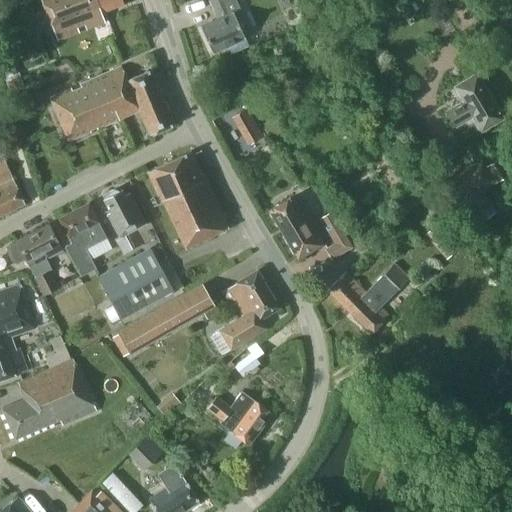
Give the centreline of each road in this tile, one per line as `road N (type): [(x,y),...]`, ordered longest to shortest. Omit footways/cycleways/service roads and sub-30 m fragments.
road 1 (residential): [(298,306),(450,162),(511,124)]
road 2 (tertiary): [(232,511),(284,461),(307,419),(316,362),(298,306)]
road 3 (residential): [(0,228),(196,125)]
road 4 (tertiary): [(298,306),(196,125)]
road 5 (tertiary): [(196,125),(149,0)]
